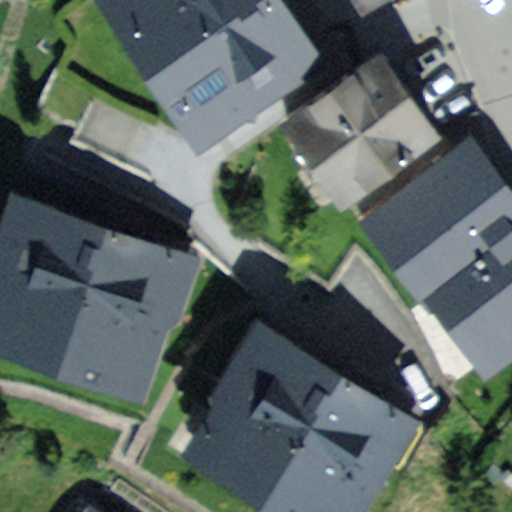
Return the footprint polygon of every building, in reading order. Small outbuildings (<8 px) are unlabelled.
[(282,0),(104,0),(102,2),(201,152),(323,62),(282,0)] [(403,0),(350,0),(366,25),(403,0)] [(292,126),(353,209),(448,140),(387,57),(292,126)] [(511,192),(471,139),(363,221),(427,305),(433,301),(490,376),(511,359),(511,192)] [(202,261),(20,200),(0,258),(0,347),(155,400),(202,261)] [(264,324),(188,451),(290,511),(371,511),(426,421),(264,324)]
